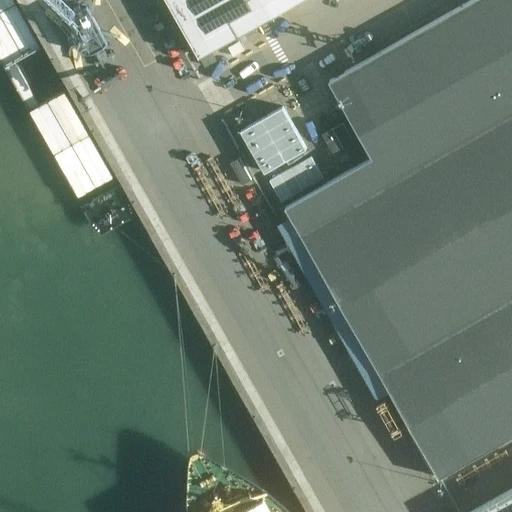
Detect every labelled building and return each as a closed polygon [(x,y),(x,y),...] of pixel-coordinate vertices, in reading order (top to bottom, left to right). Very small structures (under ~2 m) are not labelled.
[(168,0),(199,55),(297,0),(168,0)] [(372,156),(285,206),(438,477),(511,434),(511,0),(469,0),(328,80),(372,156)] [(264,171),(306,147),(282,106),(240,130),(264,171)] [(281,201),(323,177),(311,156),(269,179),(281,201)] [(511,511),(511,487),(468,511),(511,511)]
